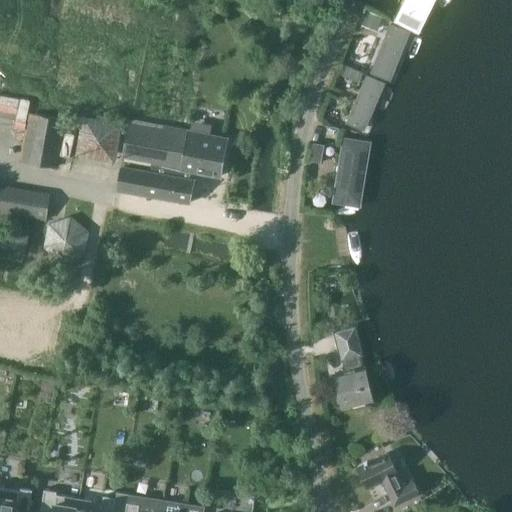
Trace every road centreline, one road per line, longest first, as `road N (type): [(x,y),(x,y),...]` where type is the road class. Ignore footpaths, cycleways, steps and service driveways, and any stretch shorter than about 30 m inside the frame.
road 1 (unclassified): [(320,511),(291,323),(290,231),(309,107),(347,0)]
road 2 (track): [(0,171),(290,231)]
